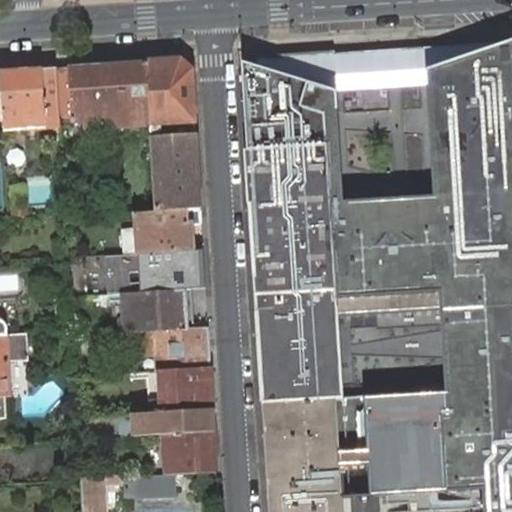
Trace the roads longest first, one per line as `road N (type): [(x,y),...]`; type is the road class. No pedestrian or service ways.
road 1 (residential): [(211,13),(242,511)]
road 2 (secondary): [(432,0),(211,13)]
road 3 (secondary): [(211,13),(3,27)]
